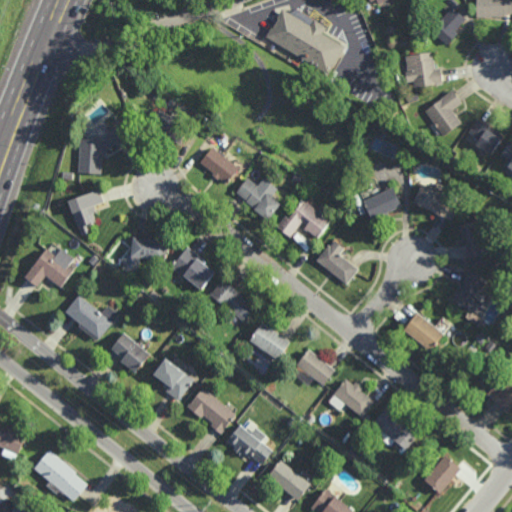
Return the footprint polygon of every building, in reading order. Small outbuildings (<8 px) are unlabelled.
[(511,0),(511,12),(505,12),(505,16),(493,16),(493,17),(478,17),(478,0),(511,0)] [(449,45),(432,30),(455,6),(468,18),(457,30),(460,33),(449,45)] [(312,25),(316,20),(327,27),(324,32),(347,46),(329,75),(266,37),(284,8),(312,25)] [(394,34),(388,31),(391,25),(397,29),(394,34)] [(434,60),(435,59),(436,69),(442,68),(444,83),(415,88),(414,81),(407,82),(406,71),(408,71),(406,56),(433,52),(434,60)] [(445,136),(426,110),(454,90),(464,103),(453,110),(463,123),(445,136)] [(409,102),(407,97),(418,93),(419,99),(409,102)] [(181,145),(174,141),(173,143),(159,135),(160,133),(151,129),(161,110),(191,126),(181,145)] [(505,137),(504,139),(505,139),(494,156),(477,144),(480,140),(470,133),(479,119),(505,137)] [(384,132),(381,129),(381,126),(383,123),(386,123),(389,125),(389,129),(387,131),(384,132)] [(132,136),(119,147),(117,144),(105,155),(104,174),(80,173),(82,137),(104,139),(99,134),(105,129),(110,134),(122,124),(132,136)] [(415,146),(409,144),(411,138),(417,140),(415,146)] [(511,169),(509,167),(511,163),(511,161),(502,154),(511,140),(511,169)] [(228,185),(221,179),(220,181),(214,176),(215,174),(202,163),(214,148),(241,169),(228,185)] [(410,169),(399,164),(402,155),(409,158),(410,169)] [(301,184),(293,179),(295,175),(304,179),(301,184)] [(270,222),(256,211),(257,210),(248,202),(248,201),(238,193),(249,179),(283,205),(270,222)] [(446,195),(452,198),(451,199),(461,204),(452,221),(416,203),(425,185),(435,190),(439,183),(450,188),(446,195)] [(374,220),(368,208),(371,207),(367,200),(395,187),(404,206),(374,220)] [(93,233),(85,236),(82,228),(80,228),(71,202),(102,190),(107,203),(96,207),(98,213),(95,214),(98,222),(90,225),(93,233)] [(307,203),(308,202),(325,215),(324,217),(332,223),(319,239),(310,232),(309,233),(305,229),(308,225),(304,222),(292,238),(278,228),(287,217),(291,220),(305,202),(307,203)] [(492,253),(474,260),(468,243),(467,244),(465,238),(466,238),(462,227),(481,221),(492,253)] [(167,263),(132,258),(134,238),(170,243),(167,263)] [(347,250),(343,255),(361,270),(349,286),(318,261),(330,245),(332,247),(337,241),(347,250)] [(203,291),(187,279),(186,280),(173,268),(190,247),(208,262),(205,265),(216,274),(203,291)] [(76,259),(71,266),(76,271),(63,288),(48,276),(39,288),(26,277),(49,249),(58,256),(63,249),(76,259)] [(479,301),(486,305),(481,315),(473,311),(473,312),(453,301),(462,285),(464,287),(472,272),(489,281),(479,301)] [(145,292),(139,286),(144,280),(150,285),(145,292)] [(244,322),(212,296),(225,281),(257,307),(244,322)] [(104,314),(109,307),(119,315),(113,323),(114,323),(99,342),(81,327),(82,325),(67,313),(81,296),(104,314)] [(161,314),(154,308),(158,303),(164,309),(161,314)] [(433,349),(420,338),(418,341),(406,332),(420,314),(445,334),(433,349)] [(280,357),(265,347),(263,349),(252,341),(264,324),(290,342),(280,357)] [(482,343),(475,338),(479,332),(486,338),(482,343)] [(136,371),(121,358),(123,355),(114,348),(125,334),(149,355),(136,371)] [(491,351),(485,346),(490,338),(496,343),(491,351)] [(473,354),(467,349),(470,344),(477,349),(473,354)] [(325,383),(298,362),(311,346),(337,368),(325,383)] [(180,398),(168,389),(171,385),(154,372),(167,355),(196,377),(180,398)] [(233,375),(228,370),(233,365),(238,369),(233,375)] [(499,388),(511,371),(511,404),(508,410),(475,384),(490,366),(502,375),(495,384),(499,388)] [(355,382),(358,379),(366,385),(364,389),(377,399),(365,415),(347,402),(342,409),(330,400),(336,392),(348,376),(355,382)] [(225,428),(226,429),(223,433),(213,424),(214,421),(205,413),(203,416),(189,405),(205,385),(238,413),(225,428)] [(408,422),(409,421),(422,431),(409,448),(397,439),(392,445),(379,435),(384,429),(375,422),(387,406),(408,422)] [(312,423),(307,420),(312,414),(317,418),(312,423)] [(24,430),(23,433),(26,434),(15,458),(1,453),(4,445),(0,443),(0,422),(5,425),(6,422),(24,430)] [(254,431),(258,426),(268,434),(264,440),(275,449),(264,463),(253,454),(251,457),(243,450),(241,453),(235,448),(237,445),(229,438),(243,422),(254,431)] [(74,500),(34,466),(50,448),(77,471),(75,472),(88,483),(74,500)] [(441,491),(435,487),(436,486),(427,478),(440,462),(438,461),(445,453),(461,467),(441,491)] [(300,499),(270,475),(283,458),(313,482),(300,499)] [(337,495),(338,494),(357,509),(354,511),(318,511),(312,507),(328,487),(337,495)]
